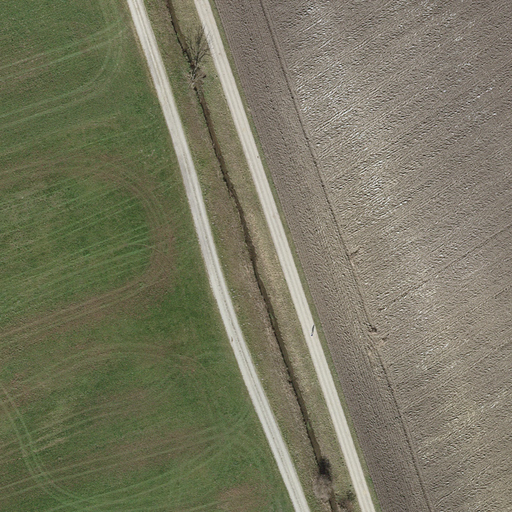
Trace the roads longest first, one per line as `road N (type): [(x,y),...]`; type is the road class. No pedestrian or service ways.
road 1 (track): [(304,511),(224,306),(135,0)]
road 2 (track): [(202,0),(371,511)]
